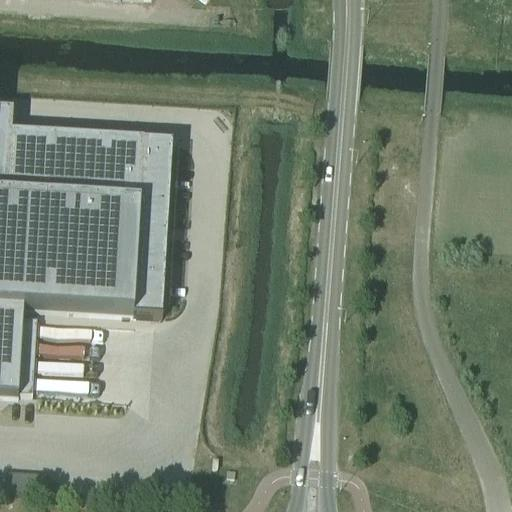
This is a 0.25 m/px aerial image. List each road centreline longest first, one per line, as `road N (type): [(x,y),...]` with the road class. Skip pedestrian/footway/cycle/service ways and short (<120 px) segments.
road 1 (unclassified): [(497,511),(420,299),(439,0)]
road 2 (tertiary): [(320,361),(346,0)]
road 3 (unclassified): [(190,17),(0,3)]
road 4 (tertiary): [(320,361),(292,511)]
road 5 (tertiary): [(327,511),(320,361)]
